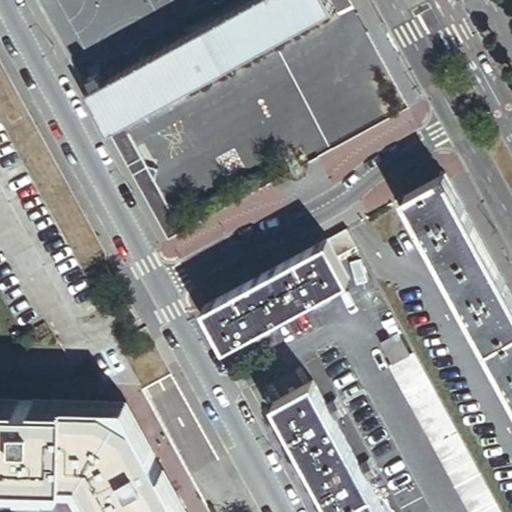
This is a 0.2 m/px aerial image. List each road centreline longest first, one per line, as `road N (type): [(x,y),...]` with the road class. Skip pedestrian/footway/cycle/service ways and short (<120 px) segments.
road 1 (residential): [(161,290),(342,202),(379,170),(461,124)]
road 2 (residential): [(0,3),(161,290)]
road 3 (residential): [(161,290),(280,511)]
road 4 (primary): [(511,123),(443,0)]
road 5 (primary): [(394,2),(461,124)]
